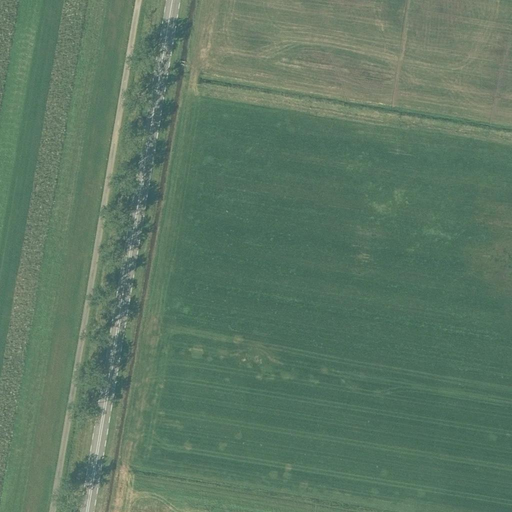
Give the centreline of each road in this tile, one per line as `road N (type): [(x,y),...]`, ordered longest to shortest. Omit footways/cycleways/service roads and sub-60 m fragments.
road 1 (unclassified): [(51,511),(137,0)]
road 2 (primary): [(86,511),(172,0)]
